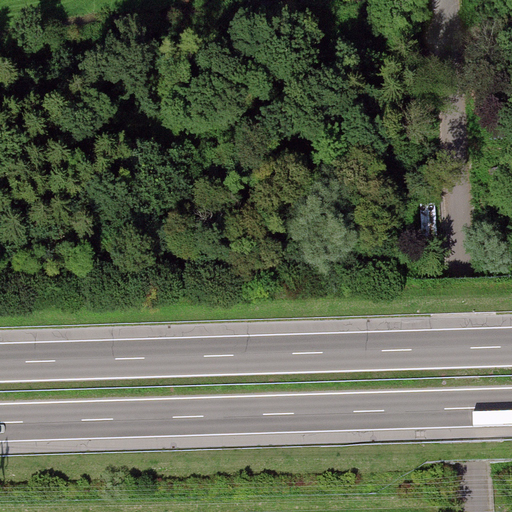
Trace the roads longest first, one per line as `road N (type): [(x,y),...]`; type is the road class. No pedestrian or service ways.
road 1 (track): [(445,0),(470,276),(480,511)]
road 2 (motorway): [(0,422),(511,406)]
road 3 (motorway): [(511,346),(0,362)]
